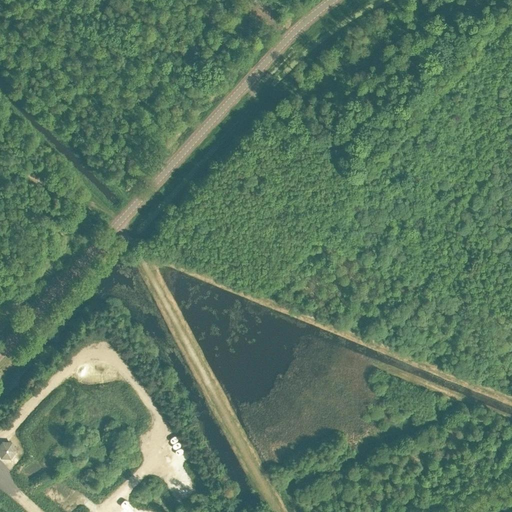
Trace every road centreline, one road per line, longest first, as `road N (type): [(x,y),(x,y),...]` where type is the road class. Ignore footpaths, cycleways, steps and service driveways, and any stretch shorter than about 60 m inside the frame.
road 1 (unclassified): [(0,351),(286,40),(334,0)]
road 2 (track): [(511,396),(134,243),(116,224)]
road 3 (track): [(134,243),(276,511)]
road 4 (track): [(0,160),(116,224)]
